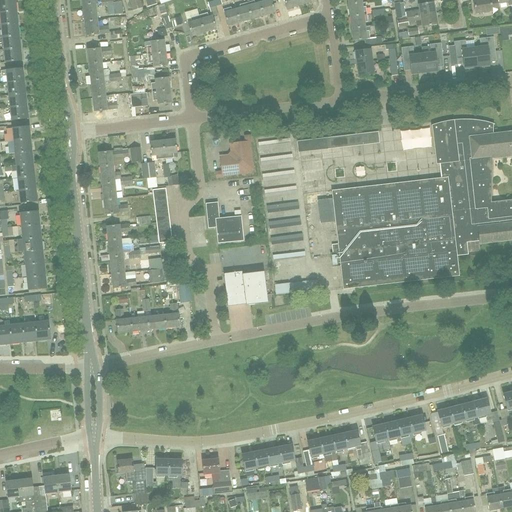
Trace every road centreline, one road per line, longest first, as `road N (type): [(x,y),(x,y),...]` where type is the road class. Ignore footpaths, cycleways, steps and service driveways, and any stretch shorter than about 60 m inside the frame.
road 1 (residential): [(93,437),(171,443),(272,435),(511,373)]
road 2 (residential): [(212,342),(511,295)]
road 3 (tertiary): [(89,366),(67,133)]
road 4 (residential): [(212,342),(206,282),(185,242),(187,207),(199,184),(192,117)]
road 5 (residential): [(192,117),(185,60),(329,15)]
road 6 (residential): [(341,101),(511,82)]
road 7 (residential): [(192,117),(341,101)]
road 8 (tertiary): [(67,133),(51,0)]
road 9 (residential): [(67,133),(192,117)]
road 10 (residential): [(89,366),(212,342)]
